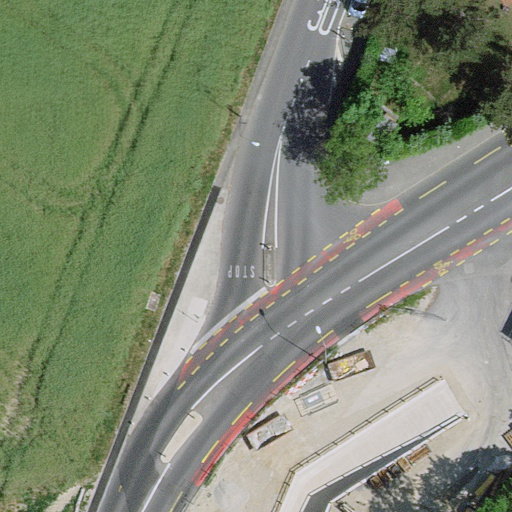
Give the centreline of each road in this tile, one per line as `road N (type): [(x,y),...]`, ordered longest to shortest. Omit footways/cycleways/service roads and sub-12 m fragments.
road 1 (tertiary): [(280,331),(273,285),(277,176),(295,72),(319,0)]
road 2 (tertiary): [(145,511),(197,415),(280,331)]
road 3 (tertiary): [(389,256),(511,175)]
road 4 (tertiary): [(280,331),(389,256)]
road 5 (residential): [(389,256),(511,252)]
